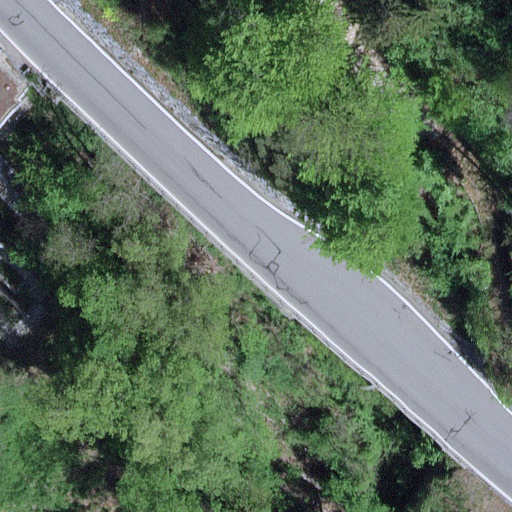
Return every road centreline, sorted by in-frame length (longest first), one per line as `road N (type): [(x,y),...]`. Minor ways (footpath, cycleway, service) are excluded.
road 1 (secondary): [(10,0),(107,97),(511,459)]
road 2 (track): [(511,324),(479,180),(321,0)]
